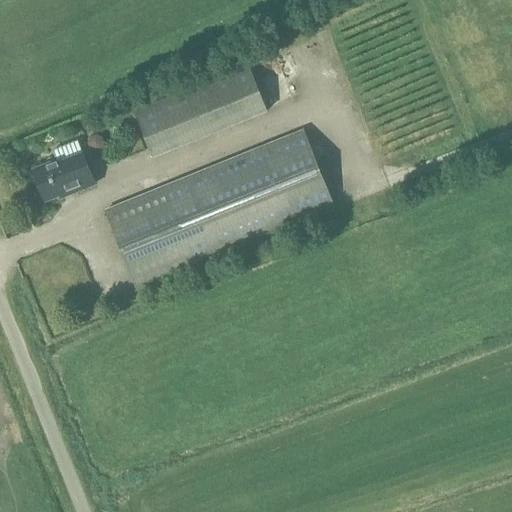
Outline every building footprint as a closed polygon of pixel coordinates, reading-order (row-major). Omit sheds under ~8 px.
[(249,66),(232,73),(251,119),(268,113),(249,66)] [(251,119),(232,73),(153,105),(171,152),(251,119)] [(153,105),(136,112),(155,158),(171,152),(153,105)] [(303,131),(106,210),(138,290),(335,210),(303,131)] [(87,143),(90,149),(96,151),(102,149),(104,143),(101,137),(96,135),(90,137),(87,143)] [(95,180),(85,153),(58,164),(57,161),(33,171),(45,201),(95,180)]
